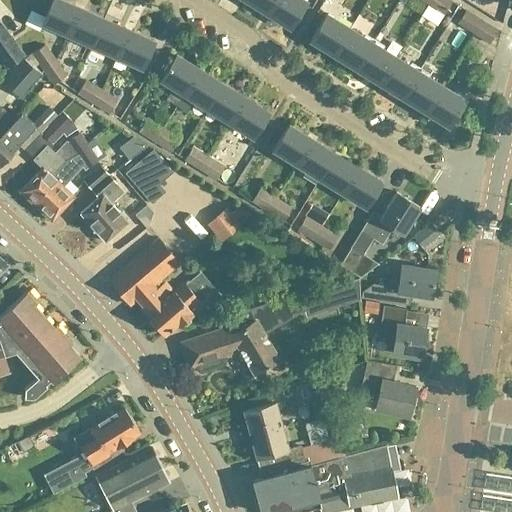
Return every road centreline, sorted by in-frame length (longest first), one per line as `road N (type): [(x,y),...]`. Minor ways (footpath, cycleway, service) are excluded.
road 1 (residential): [(185,0),(247,38),(274,79),(490,211)]
road 2 (tertiary): [(443,511),(490,211)]
road 3 (tertiary): [(224,511),(127,348)]
road 4 (tertiary): [(127,348),(0,218)]
road 5 (unclassified): [(0,423),(40,412),(127,348)]
